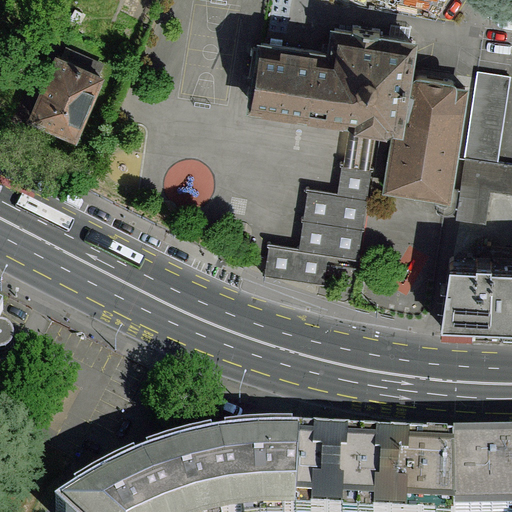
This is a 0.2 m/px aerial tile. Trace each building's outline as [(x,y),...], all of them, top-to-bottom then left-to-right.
[(353,31),(335,29),(331,55),(262,44),(253,103),(353,119),(379,123),(397,125),(388,188),(448,196),(466,88),(455,87),(455,83),(452,80),(421,76),(417,77),(415,80),(407,79),(413,41),(380,36),(380,30),(354,27),(353,31)] [(101,75),(58,56),(33,116),(75,134),(101,75)] [(466,156),(497,160),(510,75),(479,71),(466,156)] [(346,166),(371,170),(379,123),(353,119),(346,166)] [(511,162),(497,160),(466,156),(457,218),(487,223),(492,191),(511,193),(511,162)] [(346,166),(343,165),(339,191),(309,186),(299,244),(270,240),(267,273),(323,280),(327,251),(359,256),(371,170),(346,166)] [(511,330),(511,258),(455,257),(451,259),(442,317),(442,326),(511,330)] [(0,359),(4,359),(10,357),(15,350),(14,340),(8,333),(0,332),(0,320),(4,311),(0,308),(0,359)] [(263,443),(220,448),(230,511),(296,511),(301,442),(263,443)] [(296,511),(359,511),(363,446),(301,442),(296,511)] [(359,511),(456,511),(454,450),(363,446),(359,511)] [(178,457),(143,469),(159,511),(230,511),(220,448),(178,457)] [(511,511),(511,450),(454,450),(456,511),(511,511)] [(159,511),(143,469),(104,487),(63,511),(159,511)]
